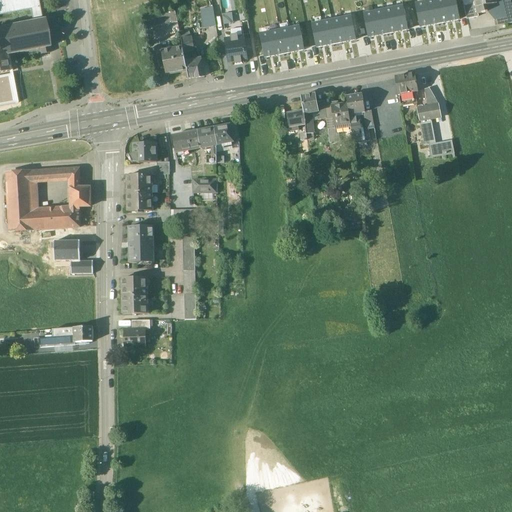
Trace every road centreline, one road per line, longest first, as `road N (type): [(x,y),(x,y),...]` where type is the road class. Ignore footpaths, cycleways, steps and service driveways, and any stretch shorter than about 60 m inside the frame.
road 1 (secondary): [(100,121),(511,44)]
road 2 (residential): [(103,511),(100,121)]
road 3 (residential): [(100,121),(83,0)]
